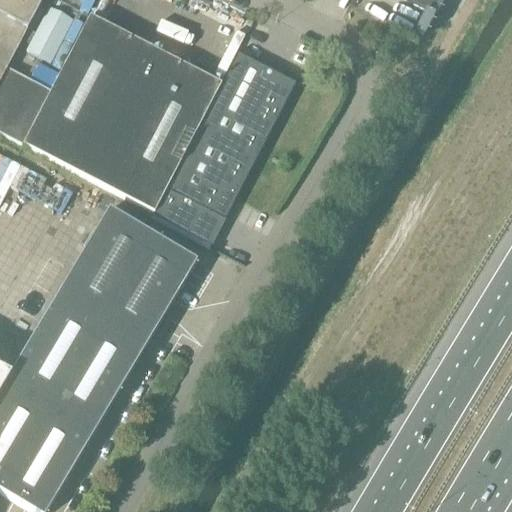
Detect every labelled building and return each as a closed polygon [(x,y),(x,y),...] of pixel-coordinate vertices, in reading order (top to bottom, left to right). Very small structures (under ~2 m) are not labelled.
[(0,0),(0,136),(22,148),(50,93),(6,70),(41,0),(0,0)] [(400,0),(434,17),(442,0),(400,0)] [(59,68),(80,25),(47,8),(26,52),(59,68)] [(50,93),(22,148),(153,215),(220,86),(202,77),(187,69),(121,35),(106,27),(89,18),(88,18),(78,37),(78,38),(50,93)] [(153,215),(150,220),(208,250),(209,249),(223,222),(224,223),(296,85),(266,70),(259,66),(236,54),(222,82),(220,86),(153,215)] [(0,495),(27,511),(47,511),(195,265),(137,230),(107,212),(7,379),(0,374),(0,495)]
